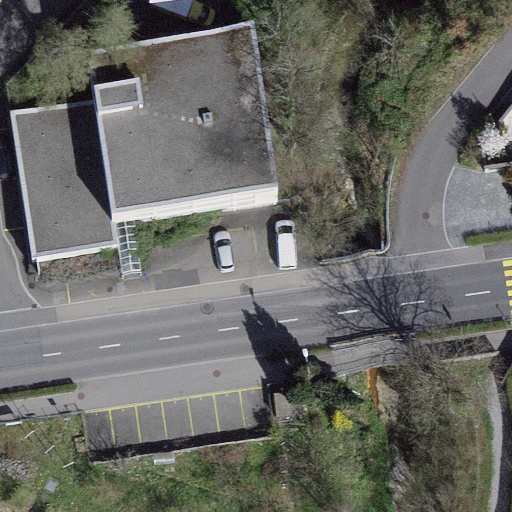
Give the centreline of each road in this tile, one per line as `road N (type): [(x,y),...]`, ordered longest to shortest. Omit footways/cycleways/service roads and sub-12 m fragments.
road 1 (tertiary): [(410,303),(0,365)]
road 2 (residential): [(410,303),(420,188),(457,115),(511,52)]
